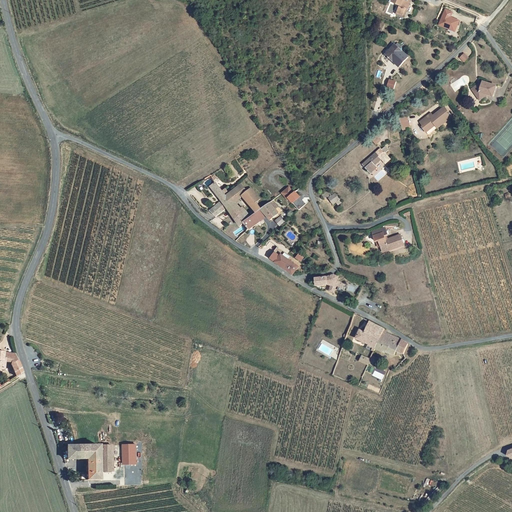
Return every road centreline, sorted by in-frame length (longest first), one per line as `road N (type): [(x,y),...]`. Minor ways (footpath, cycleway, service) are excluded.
road 1 (tertiary): [(53,135),(50,220),(15,326),(73,511)]
road 2 (unclassified): [(53,135),(162,180),(217,230),(298,281)]
road 3 (residential): [(325,228),(312,177),(482,27)]
road 4 (unclassified): [(298,281),(421,347),(511,336)]
road 5 (tertiary): [(3,0),(53,135)]
road 6 (track): [(511,178),(392,214)]
